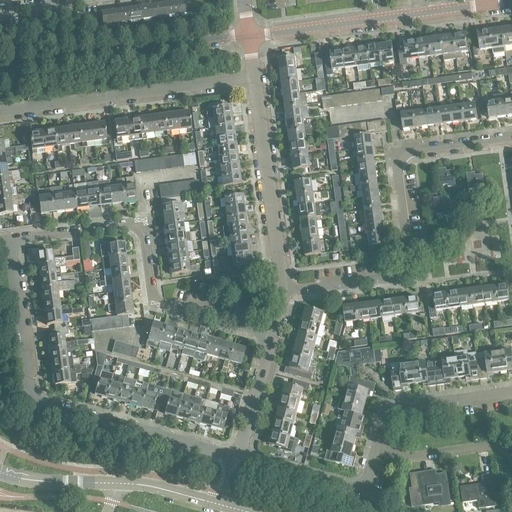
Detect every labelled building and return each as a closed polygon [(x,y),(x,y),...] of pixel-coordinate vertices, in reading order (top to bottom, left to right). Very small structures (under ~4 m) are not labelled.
[(180,16),(193,14),(191,1),(178,3),(180,16)] [(180,16),(178,3),(165,5),(167,18),(180,16)] [(167,18),(165,5),(153,6),(154,19),(167,18)] [(154,19),(153,6),(140,8),(142,21),(154,19)] [(142,21),(140,8),(127,10),(129,23),(142,21)] [(129,23),(127,10),(115,11),(116,24),(129,23)] [(116,24),(115,11),(101,13),(103,26),(116,24)] [(511,28),(502,29),(503,31),(505,48),(511,46),(511,28)] [(505,48),(503,31),(502,29),(490,31),(493,50),(493,55),(506,53),(505,48)] [(477,33),(478,39),(472,40),(474,57),(481,56),(480,51),(493,50),(490,31),(477,33)] [(453,36),(453,37),(456,60),(462,59),(462,54),(468,53),(466,34),(453,36)] [(456,60),(453,37),(453,36),(441,38),(444,62),(456,60)] [(429,39),(429,41),(431,58),(443,56),(444,62),(441,38),(429,39)] [(431,58),(429,41),(429,39),(416,41),(419,60),(431,58)] [(404,43),(405,49),(398,50),(401,67),(407,66),(407,61),(419,60),(416,41),(404,43)] [(379,46),(380,47),(382,65),(395,63),(392,44),(379,46)] [(382,65),(380,47),(379,46),(367,48),(370,66),(382,65)] [(355,49),(355,51),(357,68),(358,68),(358,72),(362,72),(361,67),(370,66),(367,48),(355,49)] [(357,68),(355,51),(355,49),(343,51),(345,70),(357,68)] [(291,50),(284,51),(285,58),(292,57),(291,50)] [(330,53),(331,59),(324,60),(327,77),(334,76),(333,71),(345,70),(343,51),(330,53)] [(295,57),(279,60),(280,72),(297,70),(295,57)] [(297,70),(280,72),(282,85),(299,82),(297,70)] [(299,82),(282,85),(284,97),(300,95),(299,82)] [(394,96),(394,90),(393,88),(382,90),(383,98),(394,96)] [(300,95),(284,97),(285,109),(302,107),(300,95)] [(494,101),(487,102),(489,119),(502,117),(499,95),(494,96),(494,101)] [(499,95),(502,117),(511,115),(511,100),(511,99),(505,100),(504,95),(499,95)] [(465,122),(478,120),(475,104),(463,106),(465,122)] [(465,122),(463,106),(450,107),(453,124),(465,122)] [(230,107),(212,109),(205,110),(207,120),(232,117),(232,116),(232,113),(231,113),(230,107)] [(302,107),(285,109),(287,121),(304,119),(302,107)] [(453,124),(450,107),(438,109),(440,126),(453,124)] [(440,126),(438,109),(426,111),(428,127),(440,126)] [(428,127),(426,111),(414,112),(416,129),(428,127)] [(176,114),(179,131),(187,130),(187,134),(192,134),(189,112),(176,114)] [(414,112),(401,114),(403,131),(416,129),(414,112)] [(164,116),(166,133),(167,137),(171,136),(171,132),(179,131),(176,114),(164,116)] [(151,117),(154,135),(162,134),(162,138),(167,137),(166,133),(164,116),(151,117)] [(139,119),(141,136),(142,140),(147,140),(146,136),(154,135),(151,117),(139,119)] [(232,123),(232,117),(207,120),(208,130),(214,129),(233,126),(234,126),(233,123),(232,123)] [(127,121),(129,138),(130,142),(138,141),(142,140),(141,136),(139,119),(127,121)] [(304,119),(287,121),(289,134),(311,131),(310,125),(304,126),(304,119)] [(127,121),(114,122),(116,140),(117,144),(122,143),(121,139),(129,138),(127,121)] [(107,145),(107,141),(105,124),(92,125),(94,143),(102,142),(102,146),(107,145)] [(86,144),(94,143),(92,125),(79,127),(82,144),(82,148),(87,148),(86,144)] [(234,133),(233,126),(214,129),(216,139),(234,136),(235,136),(235,133),(234,133)] [(82,148),(82,144),(79,127),(67,129),(69,146),(75,145),(75,151),(82,150),(82,148)] [(61,147),(69,146),(67,129),(55,130),(57,148),(57,152),(62,151),(61,147)] [(57,152),(57,148),(55,130),(42,132),(44,149),(52,148),(53,152),(57,152)] [(311,131),(289,134),(290,146),(307,144),(306,139),(312,138),(311,131)] [(36,151),(44,149),(42,132),(29,134),(32,151),(33,155),(37,155),(36,151)] [(355,137),(356,150),(373,147),(371,135),(355,137)] [(235,142),(234,136),(216,139),(217,148),(211,149),(236,146),(235,145),(236,145),(236,142),(235,142)] [(3,142),(0,142),(0,154),(16,152),(15,148),(4,149),(3,142)] [(292,158),(308,156),(307,144),(290,146),(292,158)] [(236,152),(236,146),(211,149),(212,154),(218,153),(218,158),(237,156),(237,155),(238,155),(237,152),(236,152)] [(373,147),(356,150),(358,162),(369,160),(374,160),(373,147)] [(0,166),(7,166),(11,165),(10,158),(17,157),(16,152),(0,154),(0,166)] [(116,162),(132,160),(131,153),(115,155),(116,162)] [(238,162),(237,156),(218,158),(220,168),(238,165),(239,165),(239,162),(238,162)] [(292,158),(292,160),(294,171),(310,169),(308,156),(292,158)] [(164,158),(165,170),(172,169),(170,157),(164,158)] [(374,160),(369,160),(358,162),(360,174),(376,172),(374,160)] [(239,171),(238,165),(220,168),(221,177),(239,175),(239,174),(240,174),(240,171),(239,171)] [(7,166),(0,166),(0,178),(19,176),(19,172),(8,173),(7,166)] [(454,171),(447,172),(444,172),(443,169),(438,170),(440,186),(448,185),(448,188),(456,187),(454,171)] [(378,184),(376,172),(360,174),(361,187),(378,184)] [(472,176),(472,173),(467,174),(469,191),(477,190),(477,192),(485,191),(483,175),(472,176)] [(240,181),(239,175),(221,177),(222,187),(241,185),(241,184),(241,181),(240,181)] [(19,176),(0,178),(0,191),(15,189),(14,181),(20,181),(19,176)] [(135,204),(136,202),(133,178),(121,179),(124,203),(128,203),(129,205),(135,204)] [(109,181),(112,205),(124,203),(121,179),(116,180),(117,187),(110,188),(109,181)] [(312,180),(295,183),(297,195),(313,193),(312,180)] [(97,183),(100,207),(112,205),(109,181),(97,183)] [(192,183),(193,195),(200,194),(198,182),(192,183)] [(85,184),(88,208),(100,207),(97,183),(92,183),(93,190),(86,191),(85,184)] [(180,196),(187,196),(185,183),(179,184),(180,196)] [(74,193),(76,210),(88,208),(85,184),(73,186),(74,193)] [(174,197),(180,196),(179,184),(172,185),(174,197)] [(379,197),(378,184),(361,187),(363,199),(379,197)] [(167,198),(174,197),(172,185),(166,186),(167,198)] [(62,194),(64,211),(76,210),(74,193),(73,186),(69,186),(69,193),(62,194)] [(161,199),(167,198),(166,186),(159,187),(161,199)] [(49,189),(53,213),(64,211),(62,194),(62,190),(54,191),(54,188),(49,189)] [(0,203),(23,200),(22,195),(16,196),(15,189),(0,191),(0,203)] [(38,197),(40,215),(53,213),(49,189),(45,190),(46,196),(38,197)] [(315,205),(313,193),(297,195),(299,208),(315,205)] [(243,197),(224,199),(225,209),(244,206),(245,206),(244,203),(243,203),(243,197)] [(381,209),(379,197),(363,199),(365,211),(381,209)] [(162,211),(163,211),(164,217),(182,215),(179,198),(162,200),(162,207),(162,208),(161,208),(162,211)] [(444,217),(452,216),(450,200),(439,201),(439,198),(434,199),(436,215),(444,214),(444,217)] [(23,200),(0,203),(0,215),(13,214),(12,206),(23,204),(23,200)] [(320,205),(315,205),(299,208),(300,220),(317,218),(321,217),(320,205)] [(245,213),(244,206),(225,209),(226,218),(245,216),(246,215),(245,212),(245,213)] [(383,221),(381,209),(365,211),(366,223),(383,221)] [(163,221),(164,220),(165,227),(183,224),(182,215),(164,217),(163,217),(163,221)] [(246,222),(245,216),(226,218),(228,228),(246,226),(246,225),(247,225),(247,222),(246,222)] [(319,230),(317,218),(300,220),(302,232),(319,230)] [(368,236),(384,233),(383,221),(366,223),(368,236)] [(164,230),(165,230),(166,236),(185,234),(183,224),(165,227),(164,227),(164,230)] [(247,232),(246,226),(228,228),(229,238),(248,235),(248,232),(247,232)] [(304,245),(320,242),(319,230),(302,232),(304,245)] [(166,240),(167,240),(167,246),(186,243),(190,243),(189,233),(185,234),(166,236),(166,237),(165,237),(166,240)] [(368,236),(370,248),(386,246),(384,233),(368,236)] [(248,241),(248,235),(229,238),(230,247),(249,245),(249,244),(250,244),(249,241),(248,241)] [(305,257),(322,255),(327,254),(325,242),(320,243),(320,242),(304,245),(305,257)] [(101,258),(125,255),(124,243),(100,246),(101,258)] [(167,249),(168,249),(169,256),(187,253),(186,243),(167,246),(167,249)] [(231,257),(250,254),(251,254),(251,251),(250,251),(249,245),(230,247),(231,257)] [(78,249),(72,249),(73,262),(80,261),(78,249)] [(359,251),(352,252),(353,259),(360,259),(359,251)] [(53,252),(37,254),(38,266),(66,262),(65,258),(54,259),(53,252)] [(170,265),(189,263),(187,253),(169,256),(168,256),(168,259),(169,259),(170,265)] [(251,261),(250,254),(231,257),(233,266),(227,267),(227,273),(244,271),(243,266),(251,264),(252,263),(252,260),(251,261)] [(110,269),(127,267),(125,255),(101,258),(102,263),(109,262),(110,269)] [(85,260),(82,261),(83,261),(84,273),(92,272),(91,260),(85,260)] [(40,278),(56,276),(61,275),(60,268),(66,267),(66,262),(38,266),(40,278)] [(170,269),(171,275),(196,272),(195,267),(189,268),(189,263),(170,265),(170,266),(169,266),(170,269)] [(104,282),(128,279),(127,267),(110,269),(111,276),(104,278),(104,282)] [(42,290),(58,288),(69,286),(68,282),(62,283),(61,275),(56,276),(40,278),(42,290)] [(113,293),(130,291),(128,279),(104,282),(105,287),(112,286),(113,293)] [(508,285),(495,287),(498,303),(510,301),(508,285)] [(43,302),(59,300),(58,292),(69,291),(69,286),(58,288),(42,290),(43,302)] [(495,287),(483,288),(485,305),(498,303),(495,287)] [(483,288),(471,290),(473,306),(485,305),(483,288)] [(471,290),(458,292),(461,308),(473,306),(471,290)] [(108,306),(132,303),(130,291),(113,293),(108,294),(109,301),(107,301),(108,306)] [(458,292),(446,293),(448,310),(461,308),(458,292)] [(446,293),(434,295),(435,303),(428,304),(430,319),(437,318),(436,311),(448,310),(446,293)] [(418,297),(405,299),(407,315),(420,314),(418,297)] [(405,299),(393,301),(395,317),(407,315),(405,299)] [(59,300),(43,302),(45,314),(72,310),(71,306),(60,307),(59,300)] [(393,301),(381,302),(383,319),(395,317),(393,301)] [(381,302),(368,304),(371,321),(383,319),(381,302)] [(121,317),(128,316),(133,315),(132,303),(108,306),(108,311),(115,310),(116,317),(121,317)] [(368,304),(356,306),(358,322),(371,321),(368,304)] [(356,306),(343,307),(346,324),(358,322),(356,306)] [(303,321),(305,321),(321,326),(325,313),(307,308),(303,321)] [(54,325),(54,331),(67,329),(67,323),(63,324),(61,316),(73,315),(72,310),(45,314),(47,326),(54,325)] [(93,333),(99,332),(105,331),(103,319),(91,320),(93,333)] [(511,320),(500,322),(501,328),(511,326),(511,320)] [(321,326),(305,321),(303,321),(300,333),(318,337),(321,326)] [(148,340),(146,346),(158,349),(160,343),(164,326),(153,323),(148,340)] [(164,326),(160,343),(158,349),(162,351),(169,353),(176,330),(164,326)] [(50,350),(66,348),(79,346),(88,345),(87,341),(65,343),(64,336),(68,335),(67,329),(54,331),(55,337),(48,338),(50,350)] [(187,333),(176,330),(169,353),(170,350),(177,352),(176,355),(181,356),(187,333)] [(199,336),(187,333),(181,356),(186,358),(187,354),(193,356),(199,336)] [(297,344),(298,345),(315,349),(318,337),(300,333),(297,344)] [(211,339),(199,336),(193,356),(194,356),(195,353),(202,355),(200,361),(204,363),(211,339)] [(222,343),(211,339),(204,363),(209,364),(209,362),(216,364),(222,343)] [(112,353),(118,355),(121,343),(115,342),(112,353)] [(121,343),(118,355),(124,357),(127,345),(121,343)] [(229,363),(234,346),(222,343),(216,364),(218,360),(224,361),(223,368),(221,373),(226,374),(227,369),(229,363)] [(315,349),(298,345),(297,344),(294,356),(312,361),(315,349)] [(127,345),(124,357),(130,358),(133,346),(127,345)] [(66,348),(50,350),(51,362),(73,359),(72,352),(77,351),(77,349),(79,349),(79,346),(66,348)] [(133,346),(130,358),(136,360),(139,348),(133,346)] [(245,349),(234,346),(229,363),(227,369),(232,371),(234,364),(241,366),(245,349)] [(371,392),(374,393),(376,384),(359,379),(357,367),(376,364),(374,348),(339,353),(335,365),(351,369),(352,377),(351,377),(348,386),(349,386),(346,398),(366,404),(368,396),(370,397),(371,392)] [(511,373),(511,354),(511,350),(498,352),(501,373),(509,372),(509,374),(511,373)] [(471,379),(471,381),(480,380),(477,359),(476,353),(468,355),(467,351),(454,353),(455,358),(458,378),(466,377),(466,380),(471,379)] [(501,373),(498,352),(484,354),(485,358),(477,359),(480,380),(489,379),(489,377),(493,376),(493,374),(501,373)] [(111,382),(113,375),(102,372),(103,367),(106,356),(95,353),(97,366),(92,383),(97,384),(94,395),(102,397),(101,399),(106,400),(106,398),(111,382)] [(287,368),(285,374),(295,377),(312,381),(315,370),(310,368),(312,361),(294,356),(290,369),(287,368)] [(451,379),(458,378),(455,358),(442,360),(442,364),(434,365),(437,386),(446,385),(446,383),(451,382),(451,379)] [(53,374),(69,372),(80,370),(79,366),(74,367),(73,359),(51,362),(53,374)] [(412,364),(415,384),(423,383),(423,386),(428,385),(429,387),(437,386),(434,365),(434,361),(412,364)] [(408,385),(415,384),(412,364),(399,365),(400,370),(391,371),(394,392),(404,391),(403,389),(408,388),(408,385)] [(76,375),(80,375),(81,376),(92,375),(93,369),(80,370),(69,372),(53,374),(55,386),(77,383),(76,375)] [(171,378),(187,383),(188,379),(172,374),(171,378)] [(111,382),(106,398),(113,400),(113,402),(117,403),(124,378),(120,377),(118,384),(111,382)] [(129,406),(134,389),(136,381),(131,380),(131,382),(124,380),(125,378),(124,378),(117,403),(118,403),(118,401),(125,403),(124,405),(129,406)] [(286,385),(285,389),(283,397),(301,402),(304,390),(309,391),(311,385),(294,380),(292,386),(286,385)] [(129,406),(130,405),(136,407),(136,408),(140,410),(147,385),(143,383),(142,386),(135,384),(136,381),(134,389),(129,406)] [(141,410),(141,408),(148,410),(148,412),(152,413),(155,405),(160,407),(165,390),(155,387),(152,394),(146,392),(148,385),(147,385),(140,410),(141,410)] [(222,388),(220,395),(232,398),(234,391),(222,388)] [(166,408),(165,414),(172,416),(171,418),(176,419),(181,402),(183,394),(179,393),(165,390),(160,407),(166,408)] [(177,418),(183,420),(183,421),(188,423),(195,398),(190,396),(183,394),(181,402),(176,419),(177,418)] [(279,409),(281,409),(298,414),(301,402),(283,397),(279,409)] [(364,412),(366,404),(346,398),(342,397),(338,410),(341,411),(338,419),(344,421),(365,426),(367,417),(365,417),(366,412),(364,412)] [(206,401),(195,398),(188,423),(188,421),(195,423),(195,425),(199,426),(204,409),(206,401)] [(206,401),(204,409),(199,426),(200,424),(207,426),(206,428),(211,429),(218,405),(218,404),(213,403),(206,401)] [(218,405),(211,429),(211,427),(218,429),(218,431),(223,432),(225,423),(231,425),(235,410),(229,409),(230,407),(225,406),(224,408),(218,405)] [(323,406),(321,414),(329,416),(331,408),(323,406)] [(298,414),(281,409),(279,409),(276,421),(294,426),(298,414)] [(273,433),(274,433),(291,438),(294,426),(276,421),(273,433)] [(360,434),(363,435),(365,426),(344,421),(342,428),(338,427),(334,440),(354,446),(356,438),(359,439),(360,434)] [(291,438),(274,433),(273,433),(270,445),(288,450),(291,438)] [(352,453),(354,446),(334,440),(331,452),(327,451),(325,460),(354,468),(356,459),(354,458),(355,454),(352,453)] [(423,507),(423,503),(440,501),(441,507),(451,506),(446,474),(434,475),(433,471),(419,473),(411,475),(413,491),(410,491),(414,509),(423,507)] [(464,495),(462,495),(463,504),(478,501),(479,509),(495,507),(492,488),(495,488),(493,475),(482,476),(483,484),(463,487),(464,495)]
